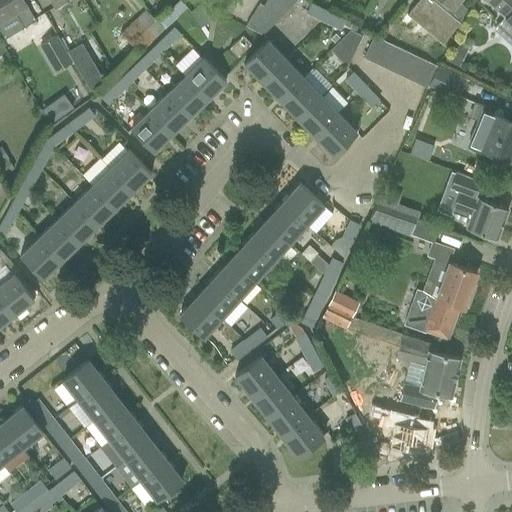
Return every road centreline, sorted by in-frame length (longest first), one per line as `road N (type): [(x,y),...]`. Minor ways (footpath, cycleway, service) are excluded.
road 1 (residential): [(125,295),(229,146),(269,135),(347,190)]
road 2 (residential): [(282,511),(252,435),(125,295)]
road 3 (residential): [(511,295),(480,413),(473,491)]
road 4 (residential): [(290,511),(473,491)]
road 5 (residential): [(0,378),(125,295)]
